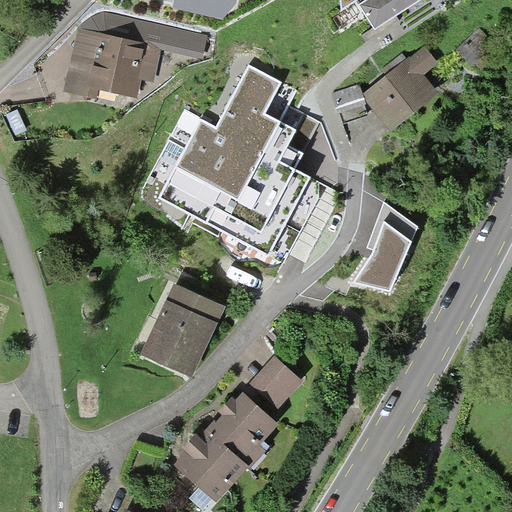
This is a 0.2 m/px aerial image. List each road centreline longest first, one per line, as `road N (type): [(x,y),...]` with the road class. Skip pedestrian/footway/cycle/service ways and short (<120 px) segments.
road 1 (residential): [(49,451),(112,438),(172,406),(340,243),(351,182),(325,97)]
road 2 (primary): [(511,202),(339,511)]
road 3 (unclassified): [(0,210),(46,363)]
